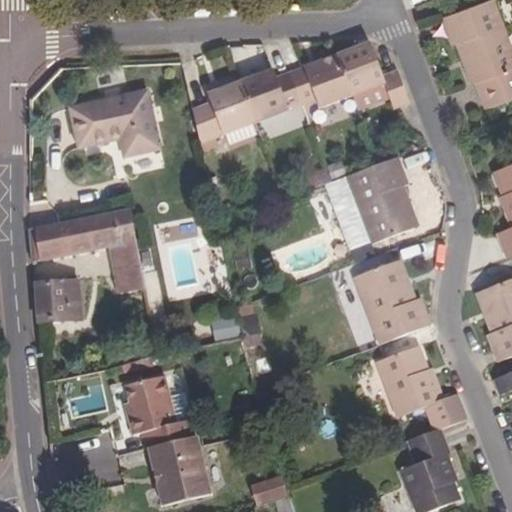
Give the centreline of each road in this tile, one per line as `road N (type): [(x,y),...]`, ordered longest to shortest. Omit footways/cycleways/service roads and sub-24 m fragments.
road 1 (residential): [(511,491),(446,319),(463,196),(385,7)]
road 2 (tertiary): [(38,499),(19,351),(9,53)]
road 3 (residential): [(385,7),(337,23),(25,37),(9,53)]
